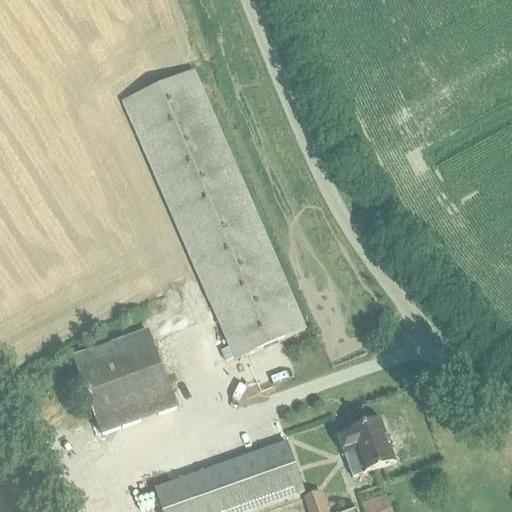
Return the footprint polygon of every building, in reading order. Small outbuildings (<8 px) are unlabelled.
[(124,102),(237,361),(305,332),(193,73),(124,102)] [(73,362),(101,437),(177,410),(149,334),(73,362)] [(337,437),(353,480),(396,465),(380,421),(337,437)] [(155,491),(162,511),(254,511),(304,494),(286,444),(155,491)] [(303,497),(308,511),(327,511),(319,491),(303,497)] [(386,497),(361,506),(363,511),(391,511),(392,511),(386,497)]
